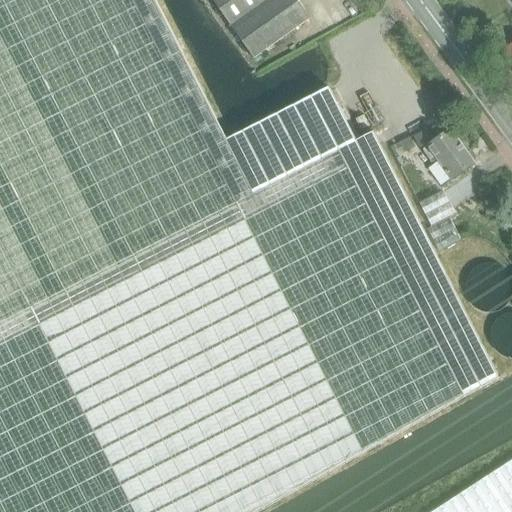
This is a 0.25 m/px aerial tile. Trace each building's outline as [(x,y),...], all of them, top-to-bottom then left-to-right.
[(0,0),(0,511),(256,511),(498,378),(416,218),(373,134),(356,143),(329,90),(225,143),(151,0),(0,0)] [(209,0),(254,60),(309,20),(295,0),(209,0)] [(511,45),(502,53),(511,66),(511,45)] [(433,142),(427,130),(413,138),(419,149),(433,142)] [(450,132),(423,151),(432,164),(436,161),(438,163),(428,170),(440,187),(450,180),(451,182),(474,165),(450,132)] [(410,139),(398,144),(404,154),(415,149),(410,139)] [(449,219),(427,230),(438,252),(460,241),(449,219)] [(511,273),(510,274),(504,276),(499,279),(495,285),(494,292),(495,298),(499,304),(504,308),(511,309),(511,273)] [(511,511),(511,461),(466,492),(435,511),(511,511)]
